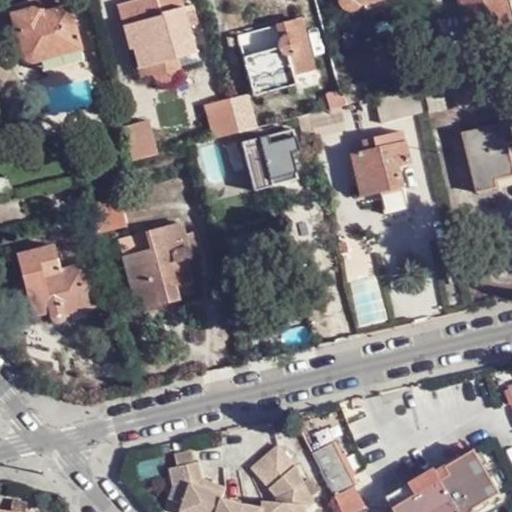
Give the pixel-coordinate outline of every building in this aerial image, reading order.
[(390,0),(341,0),(341,1),(342,6),(345,10),(351,12),(356,11),(362,9),(363,7),(390,0)] [(461,0),(476,42),(511,31),(511,9),(509,0),(461,0)] [(84,51),(70,6),(44,13),(42,7),(11,15),(22,53),(25,60),(29,63),(33,65),(38,65),(84,51)] [(194,55),(183,9),(160,14),(160,17),(124,26),(130,50),(133,50),(137,69),(194,55)] [(254,96),(254,97),(296,87),(292,72),(312,68),(299,18),(276,23),(279,37),(278,40),(277,46),(277,48),(243,56),(251,91),(253,97),(254,96)] [(511,93),(511,68),(498,72),(504,96),(511,93)] [(426,123),(418,88),(392,95),(401,129),(426,123)] [(230,97),(240,135),(263,128),(254,97),(254,96),(253,97),(251,91),(230,97)] [(326,98),(325,116),(305,115),(304,134),(339,136),(340,98),(326,98)] [(501,127),(510,126),(508,115),(499,117),(501,127)] [(511,146),(511,133),(510,126),(501,127),(463,136),(477,195),(498,190),(496,183),(511,179),(511,161),(509,147),(511,146)] [(300,153),(294,129),(241,143),(254,192),(298,181),(293,155),(300,153)] [(135,162),(157,154),(153,142),(130,150),(135,162)] [(412,166),(406,144),(356,155),(366,197),(405,189),(401,168),(412,166)] [(90,209),(91,211),(97,237),(126,231),(119,201),(90,209)] [(148,236),(148,237),(152,254),(124,260),(136,313),(160,307),(157,294),(192,285),(188,265),(192,264),(183,228),(148,236)] [(286,270),(278,238),(270,240),(268,233),(227,242),(236,282),(286,270)] [(152,254),(148,237),(119,244),(123,261),(124,260),(152,254)] [(93,310),(82,266),(60,272),(57,260),(49,262),(46,248),(15,256),(31,317),(43,315),(43,320),(48,325),(53,326),(59,325),(63,321),(65,317),(93,310)] [(335,442),(313,453),(335,497),(343,511),(363,511),(362,509),(365,508),(354,487),(357,486),(335,442)] [(297,467),(276,446),(251,468),(277,500),(278,504),(262,502),(261,508),(224,496),(224,488),(203,481),(198,462),(168,469),(172,487),(168,501),(183,505),(181,511),(305,511),(305,510),(315,501),(302,486),(304,485),(297,467)] [(476,511),(501,495),(478,453),(463,461),(441,474),(438,469),(389,498),(396,509),(397,511),(476,511)] [(460,455),(438,469),(441,474),(463,461),(460,455)]
